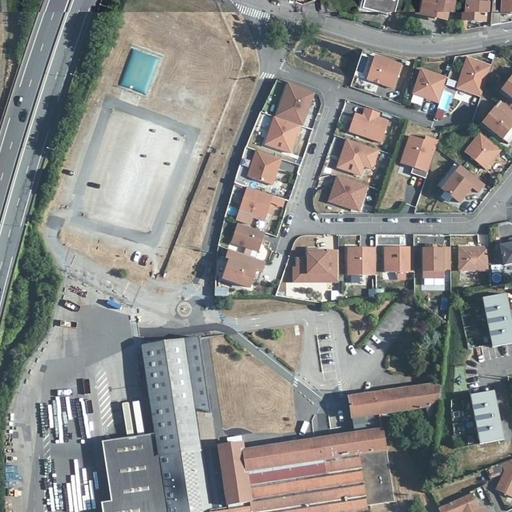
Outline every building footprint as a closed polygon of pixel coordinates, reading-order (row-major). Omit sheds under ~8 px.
[(360,0),(358,6),(390,15),(393,0),(360,0)] [(420,0),(418,14),(446,19),(446,16),(449,16),(452,5),(449,4),(449,0),(420,0)] [(461,20),(461,31),(467,29),(467,20),(485,22),(486,0),(477,0),(477,1),(470,0),(464,0),(463,20),(461,20)] [(511,0),(492,0),(490,26),(499,24),(500,12),(511,13),(511,0)] [(394,88),(402,64),(375,55),(367,79),(394,88)] [(491,65),(467,57),(457,88),(481,95),(491,65)] [(447,78),(421,69),(413,94),(439,102),(447,78)] [(511,75),(502,88),(511,97),(511,75)] [(285,121),(300,126),(304,117),(305,118),(314,93),(288,84),(280,107),(289,110),(285,121)] [(449,110),(452,92),(444,91),(440,108),(449,110)] [(484,124),(509,144),(511,139),(511,110),(501,102),(484,124)] [(285,121),(289,110),(280,107),(276,118),(285,121)] [(381,142),(388,121),(378,117),(379,113),(365,108),(362,116),(355,114),(353,118),(355,120),(354,123),(352,123),(349,131),(381,142)] [(298,134),(301,126),(300,126),(285,121),(276,118),(274,118),(265,145),(290,154),(297,133),(298,134)] [(501,150),(480,133),(465,152),(486,170),(501,150)] [(426,179),(439,141),(427,137),(425,141),(411,136),(401,164),(413,168),(418,170),(416,176),(426,179)] [(372,169),(379,150),(347,139),(341,158),(343,159),(342,162),(340,161),(337,168),(353,173),(356,164),(364,166),(372,169)] [(273,185),(281,159),(245,147),(236,173),(273,185)] [(462,166),(456,162),(438,185),(443,190),(462,166)] [(361,176),(364,166),(356,164),(353,173),(361,176)] [(485,185),(462,166),(443,190),(459,203),(472,187),(478,193),(485,185)] [(360,209),(367,186),(339,176),(330,201),(357,210),(360,209)] [(238,203),(243,186),(236,184),(231,201),(238,203)] [(274,196),(248,188),(240,213),(266,221),(268,213),(271,205),(274,196)] [(286,200),(274,196),(271,205),(283,208),(286,200)] [(266,233),(238,224),(232,243),(259,252),(266,233)] [(511,243),(501,246),(505,265),(511,263),(511,243)] [(414,247),(386,248),(386,273),(414,272),(414,247)] [(489,270),(489,247),(460,248),(461,270),(489,270)] [(376,248),(349,248),(349,276),(377,276),(376,248)] [(430,249),(424,249),(425,278),(444,278),(444,269),(452,269),(451,248),(444,248),(444,249),(437,249),(430,249)] [(339,282),(339,251),(328,251),(328,254),(318,254),(318,251),(318,249),(309,250),(309,260),(298,260),(298,268),(298,277),(309,277),(309,274),(328,274),(328,282),(339,282)] [(266,262),(230,250),(227,261),(230,262),(224,280),(250,289),(253,281),(256,272),(262,273),(266,262)] [(328,282),(328,274),(309,274),(309,277),(298,277),(298,268),(294,268),(294,283),(328,282)] [(256,272),(253,281),(259,283),(262,273),(256,272)] [(484,298),(493,346),(511,342),(511,327),(505,295),(484,298)] [(368,511),(367,506),(393,501),(382,429),(355,434),(243,450),(242,442),(201,448),(196,409),(211,412),(201,338),(143,347),(156,435),(102,443),(111,503),(101,504),(102,511),(368,511)] [(380,413),(440,404),(442,383),(350,397),(352,418),(380,413)] [(471,395),(481,443),(502,438),(492,390),(471,395)] [(382,429),(380,413),(352,418),(355,434),(382,429)] [(468,445),(476,444),(473,434),(465,436),(468,445)] [(511,446),(498,451),(501,457),(511,453),(511,446)] [(486,456),(462,465),(464,471),(488,462),(486,456)] [(511,459),(504,463),(508,475),(503,477),(498,489),(511,495),(511,459)] [(472,492),(439,507),(441,511),(487,511),(486,508),(478,505),(472,492)]
